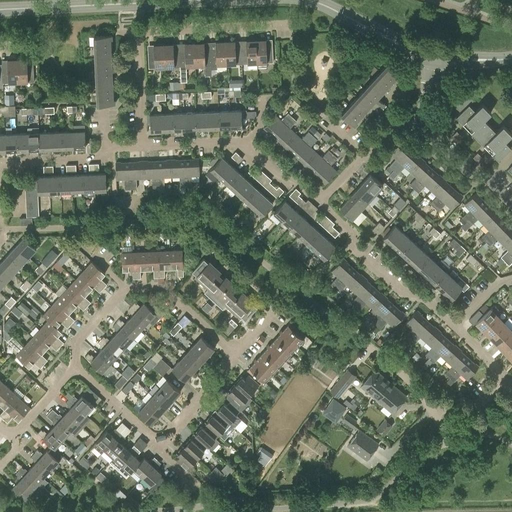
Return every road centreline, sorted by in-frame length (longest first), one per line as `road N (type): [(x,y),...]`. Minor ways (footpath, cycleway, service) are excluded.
road 1 (residential): [(75,373),(77,340),(117,294),(165,293),(232,356),(165,439),(152,440),(81,373)]
road 2 (tertiary): [(0,10),(229,0)]
road 3 (residential): [(140,145),(242,144),(318,201)]
road 4 (residential): [(453,325),(422,296),(400,291),(318,201)]
road 5 (residential): [(289,27),(137,33)]
road 6 (residential): [(0,163),(95,159),(112,146),(140,145)]
road 7 (tertiary): [(303,0),(433,57)]
road 8 (residential): [(318,201),(389,124),(419,127)]
road 9 (residential): [(419,127),(511,206)]
